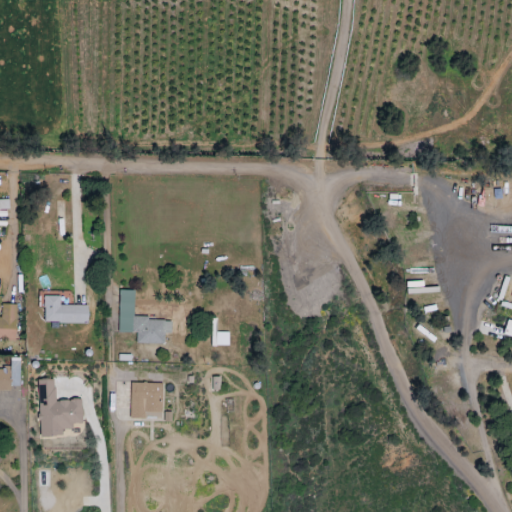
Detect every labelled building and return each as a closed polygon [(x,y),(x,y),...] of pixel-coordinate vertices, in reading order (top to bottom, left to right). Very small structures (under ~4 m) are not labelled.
[(134,343),(162,343),(162,333),(169,333),(169,319),(132,318),(133,290),(118,290),(116,332),(135,333),(134,343)] [(86,305),(58,305),(58,296),(42,296),(43,323),(86,322),(86,305)] [(0,340),(14,341),(15,305),(0,304),(0,307),(0,340)] [(511,321),(505,320),(501,335),(511,337),(511,321)] [(0,390),(9,391),(9,386),(18,386),(19,361),(9,361),(9,368),(0,367),(0,390)] [(81,400),(54,401),(53,380),(36,380),(38,437),(61,436),(60,429),(72,429),(71,424),(82,423),(81,400)] [(161,383),(129,382),(128,418),(160,418),(161,383)]
